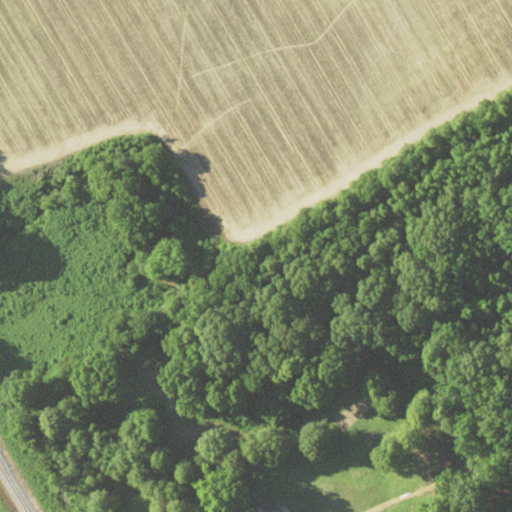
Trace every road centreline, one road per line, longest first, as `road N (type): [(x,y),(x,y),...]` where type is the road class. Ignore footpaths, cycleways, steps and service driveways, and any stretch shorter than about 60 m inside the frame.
road 1 (track): [(89,511),(29,369),(511,111)]
road 2 (residential): [(361,511),(511,428)]
